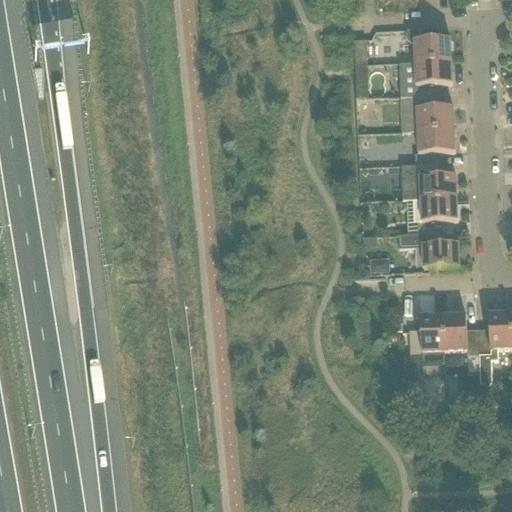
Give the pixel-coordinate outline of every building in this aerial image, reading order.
[(412,47),(415,47),(416,68),(452,66),(451,43),(439,44),(439,34),(408,35),(408,44),(412,47)] [(355,45),(356,70),(368,70),(367,45),(355,45)] [(416,68),(400,68),(401,102),(412,102),(438,101),(438,90),(453,89),(452,66),(416,68)] [(356,80),(357,102),(369,102),(368,80),(356,80)] [(412,102),(413,114),(405,114),(407,136),(418,136),(455,134),(454,112),(439,112),(438,101),(412,102)] [(441,169),(441,158),(456,157),(455,134),(418,136),(419,158),(415,158),(415,170),(441,169)] [(457,180),(442,181),(441,169),(415,170),(416,182),(420,182),(421,204),(458,203),(457,180)] [(458,203),(421,204),(422,226),(418,227),(418,239),(444,238),(443,226),(459,226),(458,203)] [(424,274),(430,273),(460,272),(459,248),(444,249),(444,238),(418,239),(418,240),(398,241),(399,254),(424,253),(424,274)] [(371,278),(391,277),(390,264),(370,264),(371,278)] [(511,353),(511,317),(489,319),(490,334),(479,334),(480,359),(481,389),(492,389),(492,365),(498,365),(498,354),(511,353)] [(445,356),(467,355),(467,360),(480,359),(479,334),(467,335),(467,320),(444,321),(445,356)] [(444,321),(421,321),(422,337),(410,337),(411,362),(405,362),(406,374),(419,374),(419,362),(423,362),(423,367),(445,367),(445,356),(444,321)]
